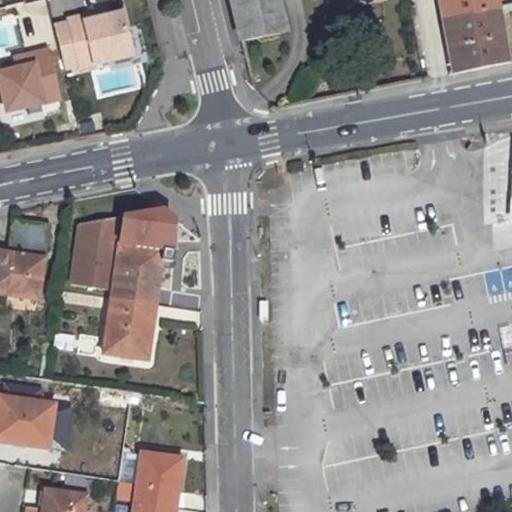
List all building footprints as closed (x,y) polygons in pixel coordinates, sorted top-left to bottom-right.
[(276,0),(227,0),(238,42),(285,33),(276,0)] [(438,0),(452,75),(506,63),(493,0),(438,0)] [(82,18),(68,22),(80,70),(113,62),(112,54),(114,50),(130,46),(122,14),(97,20),(84,24),(82,18)] [(82,18),(84,24),(97,20),(96,15),(82,18)] [(112,54),(113,62),(133,56),(130,46),(114,50),(112,54)] [(18,72),(0,76),(0,87),(8,115),(60,102),(47,53),(30,58),(33,68),(18,72)] [(30,58),(15,61),(18,72),(33,68),(30,58)] [(123,218),(79,226),(70,286),(112,292),(111,299),(152,306),(155,306),(163,251),(119,245),(123,218)] [(0,254),(0,293),(6,294),(6,296),(38,301),(49,227),(13,221),(7,256),(0,254)] [(111,299),(102,356),(146,362),(152,325),(149,325),(152,306),(111,299)] [(511,324),(487,330),(495,362),(511,358),(511,324)] [(0,397),(0,440),(11,442),(11,445),(48,450),(54,406),(0,397)] [(142,454),(135,504),(173,509),(176,490),(178,491),(183,460),(142,454)] [(43,511),(42,511),(83,511),(86,498),(49,492),(46,511),(43,511)]
